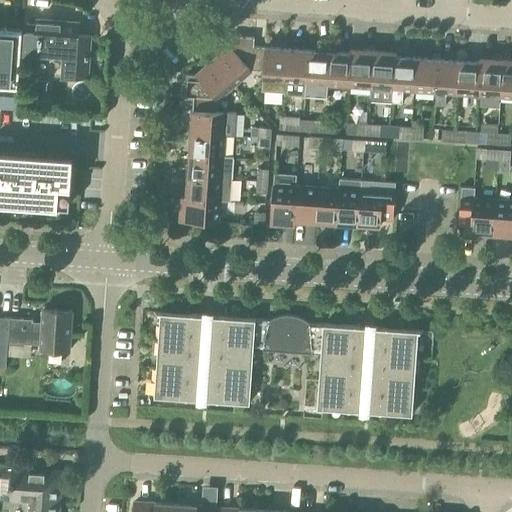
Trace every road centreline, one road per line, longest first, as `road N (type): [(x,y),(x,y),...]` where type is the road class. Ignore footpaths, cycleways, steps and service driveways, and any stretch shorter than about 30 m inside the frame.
road 1 (unclassified): [(511,288),(110,264)]
road 2 (residential): [(131,39),(202,0),(511,19)]
road 3 (residential): [(484,487),(98,463)]
road 4 (residential): [(110,264),(131,39)]
road 5 (residential): [(98,463),(110,264)]
